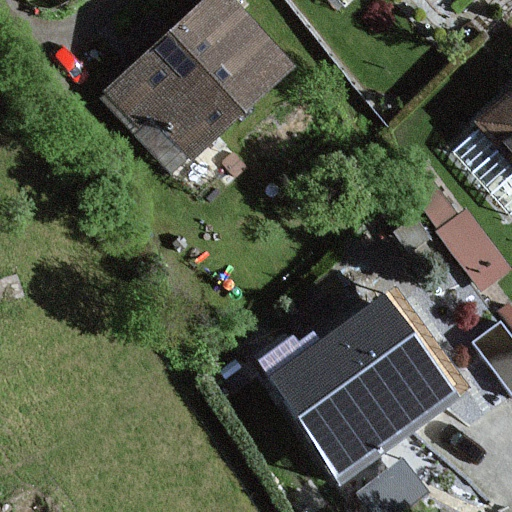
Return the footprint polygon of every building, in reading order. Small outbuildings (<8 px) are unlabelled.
[(291,68),(228,0),(202,0),(170,30),(153,12),(119,43),(135,61),(103,89),(138,128),(150,117),(189,160),(291,68)] [(511,86),(469,124),(511,172),(511,86)] [(429,174),(405,192),(434,231),(458,213),(429,174)] [(434,231),(479,293),(511,270),(465,208),(458,213),(434,231)] [(392,327),(371,298),(257,377),(332,485),(448,405),(405,345),(417,337),(404,318),(392,327)] [(471,342),(511,396),(511,341),(498,322),(471,342)]
